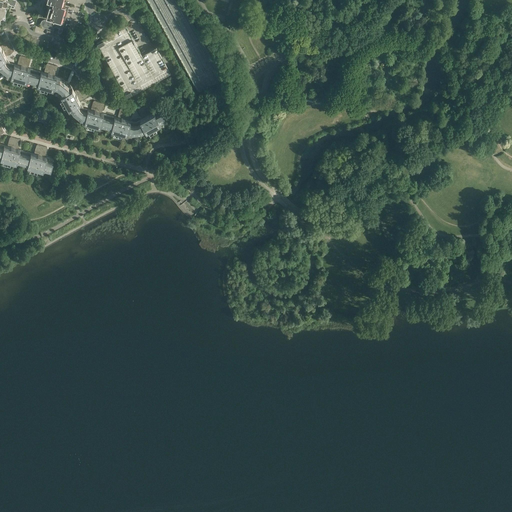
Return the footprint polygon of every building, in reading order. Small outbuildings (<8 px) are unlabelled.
[(3,15),(3,13),(5,14),(8,3),(9,3),(10,0),(46,0),(47,0),(53,2),(52,5),(50,4),(46,16),(49,17),(50,19),(51,19),(52,18),(53,18),(52,19),(50,21),(46,20),(44,20),(42,20),(41,22),(41,23),(41,24),(41,25),(41,26),(42,26),(42,27),(43,27),(53,30),(54,27),(59,28),(58,32),(59,32),(58,33),(60,34),(60,32),(61,33),(62,30),(63,31),(63,29),(69,6),(62,4),(62,0),(0,0),(0,69),(2,71),(7,75),(11,76),(10,78),(26,83),(27,80),(33,82),(36,70),(28,67),(18,64),(10,62),(9,61),(6,55),(1,46),(0,45),(0,19),(1,15),(3,15)] [(171,73),(156,47),(149,51),(142,55),(135,43),(133,39),(126,26),(97,42),(97,43),(98,46),(99,46),(125,93),(124,93),(126,96),(127,96),(127,97),(171,73)] [(14,50),(9,42),(7,42),(2,45),(1,46),(6,55),(7,55),(13,52),(14,50)] [(29,66),(31,60),(30,58),(21,55),(20,56),(18,63),(18,64),(28,67),(29,66)] [(82,106),(79,100),(81,100),(87,97),(88,95),(83,87),(81,87),(75,90),(74,91),(70,84),(69,83),(61,77),(54,75),(55,74),(57,67),(57,66),(47,63),(46,64),(44,71),(45,72),(36,70),(33,82),(37,84),(37,86),(53,91),(53,88),(57,89),(59,91),(60,93),(61,94),(59,95),(67,110),(69,109),(71,112),(78,118),(80,120),(84,121),(83,123),(99,128),(100,125),(107,127),(110,115),(101,112),(102,111),(104,105),(104,103),(94,100),(93,101),(91,108),(91,110),(84,107),(82,106)] [(147,133),(159,127),(162,125),(161,123),(167,119),(161,108),(154,112),(152,113),(152,111),(149,105),(147,104),(139,109),(139,111),(142,117),(143,118),(136,122),(134,122),(128,120),(129,119),(131,112),(131,111),(121,108),(120,109),(118,116),(118,117),(110,115),(107,127),(111,129),(110,131),(126,136),(127,133),(131,134),(137,134),(142,133),(146,131),(147,133)] [(23,164),(27,151),(23,151),(18,148),(19,147),(21,141),(20,139),(11,136),(10,138),(8,144),(8,146),(3,144),(0,144),(0,143),(0,134),(3,133),(4,132),(0,124),(0,156),(1,157),(0,159),(16,164),(17,162),(23,164)] [(51,170),(54,159),(46,157),(44,156),(45,155),(47,149),(47,147),(37,144),(36,145),(34,152),(35,153),(27,151),(23,164),(27,165),(27,167),(43,172),(43,169),(49,171),(48,174),(53,175),(55,171),(51,170)]
